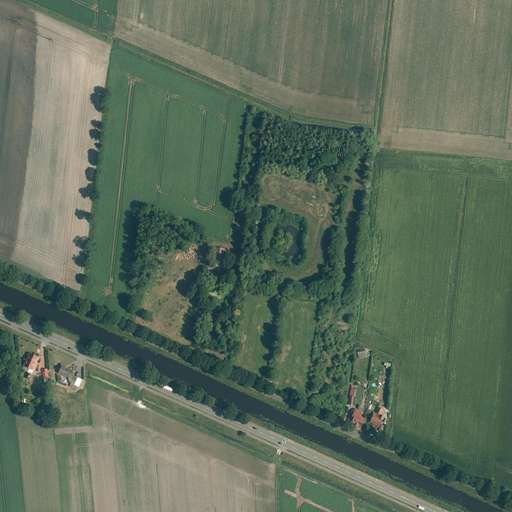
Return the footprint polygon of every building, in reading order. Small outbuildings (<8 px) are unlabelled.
[(215,263),(223,264),(222,267),(226,267),(228,249),(217,248),(215,263)] [(40,358),(31,354),(25,367),(35,371),(40,358)] [(72,373),(61,368),(57,377),(69,382),(67,386),(74,389),(78,379),(71,376),(72,373)] [(355,409),(352,416),(359,419),(360,416),(362,412),(355,409)] [(378,416),(372,414),(369,422),(379,427),(385,416),(379,414),(378,416)] [(359,419),(354,417),(350,425),(361,429),(365,419),(360,416),(359,419)]
